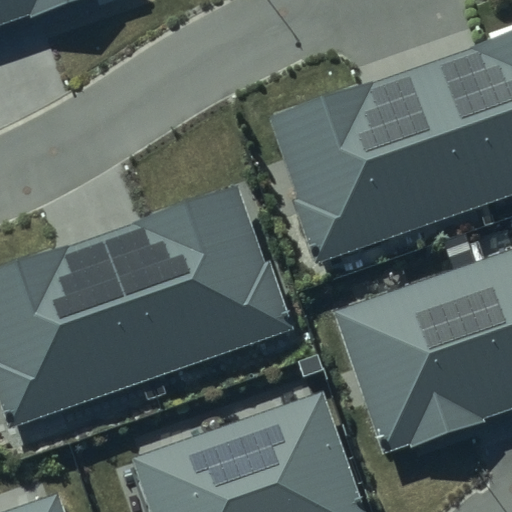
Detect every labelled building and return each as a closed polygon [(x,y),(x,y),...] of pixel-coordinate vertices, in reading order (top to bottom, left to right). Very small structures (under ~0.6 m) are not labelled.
[(0,0),(0,22),(23,14),(25,19),(81,0),(0,0)] [(293,201),(314,261),(511,192),(511,33),(271,116),(300,199),(293,201)] [(0,403),(7,424),(294,327),(272,263),(264,266),(237,187),(0,266),(0,403)] [(411,449),(486,423),(484,417),(511,407),(511,249),(332,312),(381,452),(409,442),(411,449)] [(134,458),(152,511),(364,511),(323,393),(134,458)] [(8,511),(63,511),(58,496),(8,511)]
